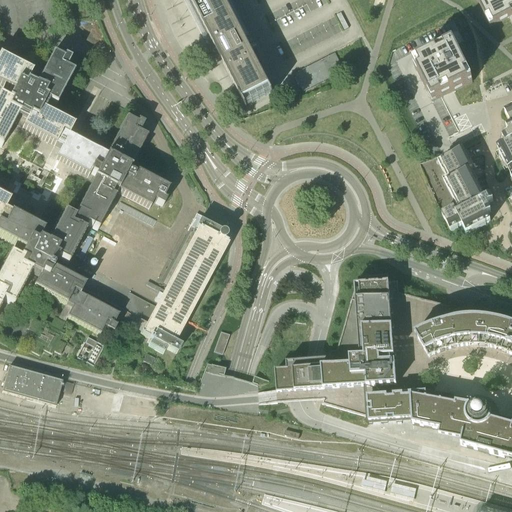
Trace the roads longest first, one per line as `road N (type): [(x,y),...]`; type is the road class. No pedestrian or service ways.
road 1 (secondary): [(267,225),(191,511)]
road 2 (secondary): [(202,511),(267,276)]
road 3 (secondary): [(366,216),(359,189),(341,170),(312,161),(267,164),(217,135)]
road 4 (secondary): [(112,0),(139,60),(201,147)]
road 5 (tertiary): [(353,248),(511,301)]
road 6 (secondary): [(217,135),(156,50),(136,0)]
road 7 (residential): [(498,231),(506,215),(489,151),(495,111),(511,97)]
